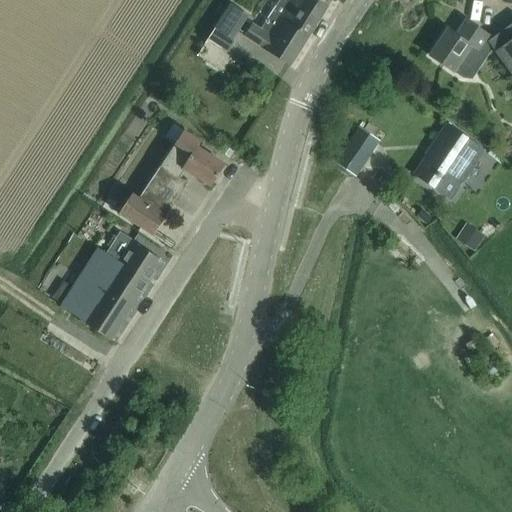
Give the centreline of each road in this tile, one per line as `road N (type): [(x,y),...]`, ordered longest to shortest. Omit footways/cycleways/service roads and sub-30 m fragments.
road 1 (residential): [(22,511),(235,190),(273,204)]
road 2 (tertiary): [(177,469),(238,366),(273,204)]
road 3 (tertiary): [(273,204),(300,106),(361,0)]
